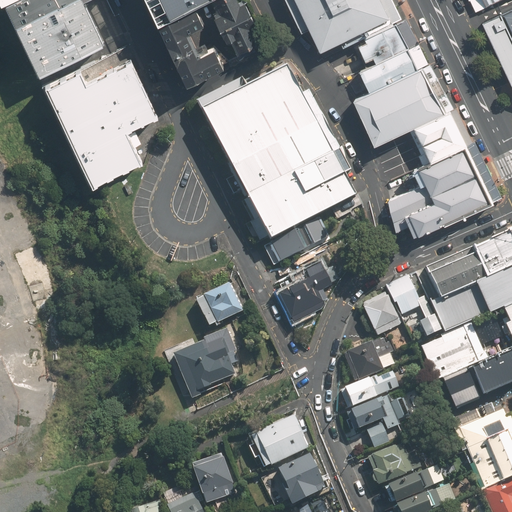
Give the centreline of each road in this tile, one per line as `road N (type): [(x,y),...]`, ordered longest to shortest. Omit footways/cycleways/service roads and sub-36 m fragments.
road 1 (residential): [(389,266),(353,128),(290,44)]
road 2 (residential): [(175,99),(263,296)]
road 3 (residential): [(389,266),(346,300),(320,386)]
road 4 (secondary): [(433,0),(494,130)]
road 5 (residential): [(511,209),(389,266)]
road 6 (residential): [(320,386),(329,434),(363,511)]
road 7 (residential): [(175,99),(290,44)]
